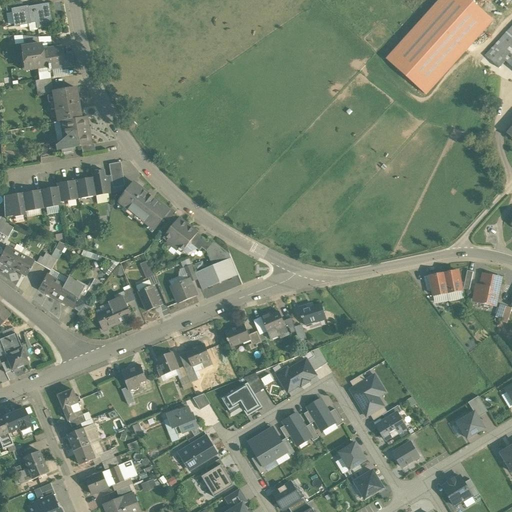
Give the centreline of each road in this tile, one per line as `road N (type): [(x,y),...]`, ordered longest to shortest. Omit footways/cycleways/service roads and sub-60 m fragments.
road 1 (residential): [(77,0),(102,100),(135,155),(164,191),(301,280)]
road 2 (residential): [(401,496),(334,388),(323,386),(229,441)]
road 3 (residential): [(80,363),(301,280)]
road 4 (unclassified): [(301,280),(401,269),(459,253),(511,262)]
road 5 (residential): [(30,385),(83,511)]
